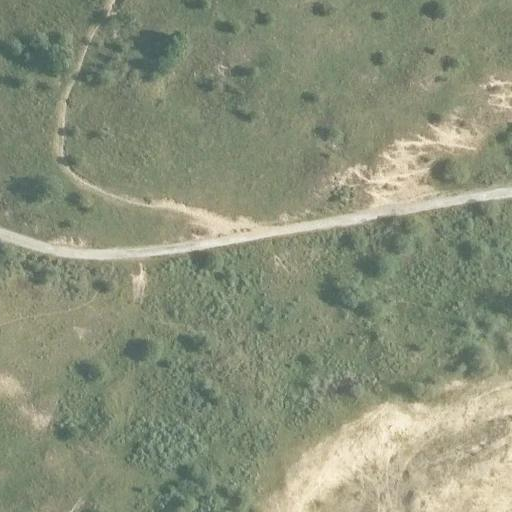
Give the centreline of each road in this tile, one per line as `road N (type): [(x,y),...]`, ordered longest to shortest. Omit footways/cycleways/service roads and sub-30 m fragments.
road 1 (unknown): [(118,0),(80,66),(61,120),(62,171),(81,186),(224,228),(511,179)]
road 2 (track): [(511,196),(110,258),(0,236)]
